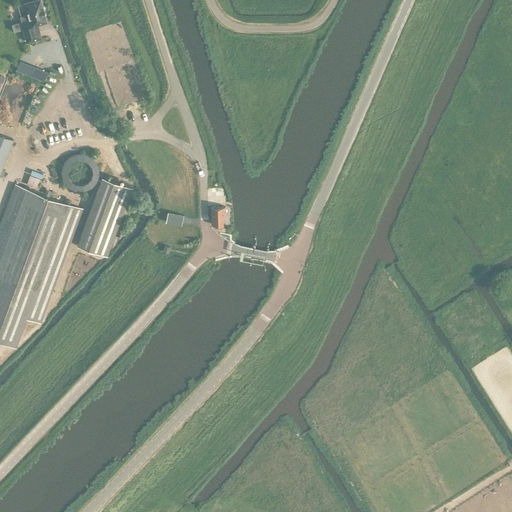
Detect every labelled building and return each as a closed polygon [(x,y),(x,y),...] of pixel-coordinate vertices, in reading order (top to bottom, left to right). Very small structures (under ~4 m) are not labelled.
[(44,12),(43,7),(42,7),(40,0),(33,0),(24,3),(27,14),(20,16),(22,21),(21,21),(27,41),(41,37),(37,24),(46,21),(44,12)] [(48,69),(19,58),(15,68),(44,80),(48,69)] [(0,170),(12,138),(0,133),(0,170)] [(83,155),(77,155),(70,158),(65,162),(62,169),(62,175),(64,182),(69,188),(76,191),(84,191),(91,188),(96,183),(99,176),(98,169),(95,162),(90,157),(83,155)] [(26,183),(35,186),(37,178),(29,175),(26,183)] [(106,178),(80,246),(103,254),(128,187),(106,178)] [(83,208),(68,203),(15,183),(0,222),(0,339),(16,345),(27,317),(41,322),(51,295),(83,208)] [(223,216),(226,216),(225,206),(211,206),(212,224),(224,224),(223,216)] [(166,222),(172,223),(182,225),(184,214),(168,211),(166,222)] [(169,253),(171,246),(164,244),(163,251),(169,253)]
